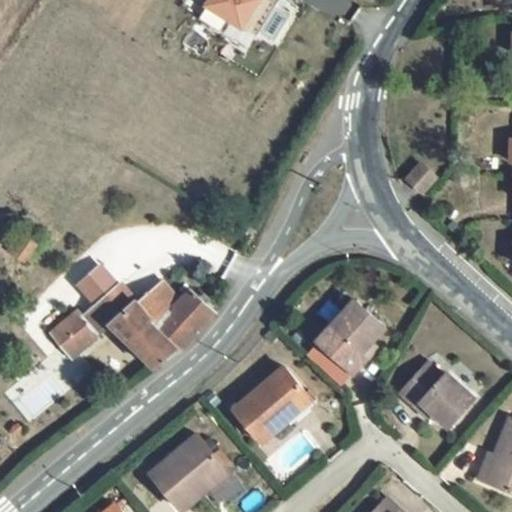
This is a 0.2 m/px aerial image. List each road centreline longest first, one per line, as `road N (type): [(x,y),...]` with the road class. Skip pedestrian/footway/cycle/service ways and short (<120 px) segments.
road 1 (residential): [(31,511),(194,374),(302,252),(381,237),(435,245)]
road 2 (residential): [(435,245),(370,159),(368,70),(414,0)]
road 3 (residential): [(306,511),(377,447),(448,511)]
